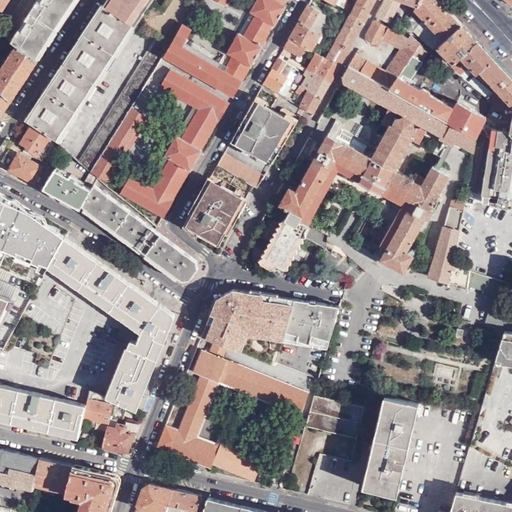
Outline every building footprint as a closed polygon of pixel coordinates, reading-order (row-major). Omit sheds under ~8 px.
[(0,0),(0,17),(1,18),(12,0),(0,0)] [(70,14),(79,0),(41,0),(14,42),(20,46),(22,44),(41,58),(49,44),(70,14)] [(107,0),(104,5),(134,24),(135,25),(152,0),(107,0)] [(289,0),(258,0),(252,12),(257,15),(245,36),(239,33),(228,52),(234,55),(225,70),(183,47),(193,30),(183,24),(170,47),(164,56),(160,62),(171,69),(228,103),(243,81),(242,80),(251,66),(252,66),(263,47),(262,46),(267,37),(275,25),(275,26),(287,6),(286,5),(289,0)] [(375,0),(359,0),(358,3),(370,9),(375,0)] [(384,0),(375,17),(387,24),(391,16),(383,12),(386,8),(392,11),(399,0),(417,7),(421,0),(384,0)] [(421,0),(417,7),(402,33),(410,33),(414,34),(435,52),(439,48),(463,26),(438,0),(421,0)] [(320,10),(310,3),(302,16),(299,21),(310,27),(320,10)] [(364,19),(370,9),(358,3),(353,13),(364,19)] [(93,22),(84,35),(115,54),(134,24),(104,5),(93,22)] [(321,34),(323,31),(326,25),(328,26),(333,17),(328,13),(327,14),(320,10),(310,27),(321,34)] [(340,64),(364,19),(353,13),(352,12),(349,18),(347,17),(345,20),(347,21),(337,39),(336,38),(334,41),(335,42),(327,57),(340,64)] [(197,23),(188,18),(183,24),(193,30),(197,23)] [(385,70),(355,53),(350,63),(349,65),(386,85),(392,89),(399,77),(400,75),(420,44),(410,36),(408,39),(373,20),(365,35),(366,40),(378,46),(382,39),(398,48),(385,70)] [(310,27),(299,21),(290,37),(306,46),(313,49),(321,34),(310,27)] [(478,42),(463,26),(439,48),(455,64),(478,42)] [(0,53),(9,40),(1,35),(0,36),(0,53)] [(66,61),(65,63),(94,82),(97,83),(115,54),(84,35),(75,48),(66,61)] [(306,46),(290,37),(285,46),(301,55),(306,46)] [(160,62),(164,56),(170,47),(158,40),(140,70),(151,77),(160,62)] [(511,79),(478,42),(455,64),(450,69),(460,77),(466,71),(463,68),(469,63),(480,74),(481,73),(498,90),(493,95),(488,100),(494,105),(500,110),(511,109),(511,79)] [(39,60),(41,58),(22,44),(20,46),(39,60)] [(430,52),(420,44),(400,75),(410,81),(430,52)] [(0,89),(13,100),(39,60),(20,46),(14,55),(13,54),(1,72),(2,73),(0,76),(0,89)] [(331,81),(340,64),(327,57),(319,53),(317,52),(308,68),(312,70),(331,81)] [(294,67),(279,58),(272,69),(288,78),(294,67)] [(55,78),(46,92),(72,108),(76,111),(80,104),(94,82),(65,63),(55,78)] [(386,85),(349,65),(343,76),(402,110),(444,132),(443,134),(474,151),(477,137),(477,135),(392,89),(386,85)] [(191,170),(202,150),(201,149),(228,103),(171,69),(160,86),(200,109),(182,139),(176,136),(165,155),(171,158),(153,189),(130,176),(121,192),(162,217),(190,169),(191,170)] [(288,78),(272,69),(264,83),(289,97),(291,93),(288,92),(291,87),(294,89),(297,83),(288,78)] [(132,107),(151,77),(140,70),(121,100),(132,107)] [(302,86),(322,97),(331,81),(312,70),(302,86)] [(399,77),(392,89),(477,135),(482,127),(487,118),(459,102),(455,108),(399,77)] [(469,84),(488,100),(493,95),(474,79),(469,84)] [(97,83),(94,82),(80,104),(84,107),(98,84),(97,83)] [(300,106),(313,114),(322,97),(302,86),(301,85),(297,92),(306,97),(300,106)] [(0,118),(13,100),(0,89),(0,118)] [(37,107),(28,120),(34,124),(52,136),(54,137),(57,140),(76,111),(72,108),(46,92),(37,107)] [(257,96),(254,101),(266,106),(268,101),(257,96)] [(130,111),(132,107),(121,100),(111,116),(103,128),(114,136),(130,111)] [(239,128),(232,139),(269,160),(272,156),(275,158),(295,123),(285,117),(266,106),(254,101),(246,116),(242,122),(248,125),(244,131),(239,128)] [(147,117),(132,107),(130,111),(114,136),(92,171),(107,180),(147,117)] [(297,248),(309,225),(308,225),(300,220),(303,216),(304,217),(313,202),(336,160),(413,203),(396,235),(386,252),(382,259),(406,272),(415,256),(408,252),(450,175),(433,166),(427,178),(418,173),(414,181),(395,171),(413,138),(421,143),(428,129),(427,128),(396,110),(394,114),(388,111),(381,121),(390,126),(372,158),(355,149),(336,138),(328,134),(296,191),(291,188),(281,205),(283,206),(277,217),(286,221),(262,264),(271,269),(276,265),(285,270),(297,248)] [(80,113),(76,111),(57,140),(60,143),(80,113)] [(287,112),(285,117),(295,123),(297,119),(287,112)] [(511,116),(510,131),(490,128),(486,124),(483,128),(486,130),(488,136),(491,136),(482,193),(491,195),(490,205),(502,207),(507,205),(508,203),(509,198),(511,198),(511,116)] [(336,138),(341,128),(344,124),(336,120),(328,134),(336,138)] [(248,125),(242,122),(239,128),(244,131),(248,125)] [(28,148),(25,153),(33,157),(35,153),(39,156),(52,136),(34,124),(20,143),(28,148)] [(354,135),(357,137),(363,126),(359,124),(354,135)] [(81,162),(92,171),(114,136),(103,128),(81,162)] [(363,153),(366,148),(368,143),(357,137),(354,135),(341,128),(336,138),(355,149),(363,153)] [(477,137),(474,151),(473,154),(468,182),(465,193),(472,193),(474,183),(475,183),(483,137),(477,137)] [(363,153),(372,158),(377,149),(372,147),(370,150),(366,148),(363,153)] [(55,169),(57,165),(62,157),(53,152),(46,164),(55,169)] [(218,164),(252,186),(253,183),(257,186),(264,174),(225,152),(218,164)] [(468,182),(473,154),(467,152),(460,180),(468,182)] [(10,170),(36,184),(44,167),(19,154),(10,170)] [(313,202),(319,205),(338,170),(403,206),(389,231),(396,235),(413,203),(336,160),(313,202)] [(218,164),(184,225),(218,244),(252,186),(218,164)] [(94,185),(99,178),(92,171),(86,180),(57,165),(55,169),(45,189),(61,198),(81,208),(94,185)] [(198,260),(155,229),(94,185),(81,208),(98,219),(128,241),(163,265),(183,279),(191,277),(199,267),(198,260)] [(453,197),(451,205),(462,208),(464,201),(453,197)] [(0,201),(0,259),(45,275),(51,262),(55,256),(63,241),(56,238),(59,231),(22,212),(0,201)] [(300,220),(308,225),(319,205),(313,202),(304,217),(303,216),(300,220)] [(509,305),(511,297),(511,283),(452,263),(462,208),(451,205),(450,204),(429,274),(451,283),(467,287),(469,284),(496,293),(490,316),(504,321),(509,305)] [(66,235),(69,230),(62,226),(59,231),(56,238),(63,241),(66,235)] [(386,252),(396,235),(389,231),(380,248),(386,252)] [(79,245),(66,235),(63,241),(55,256),(51,262),(144,330),(140,343),(137,341),(134,349),(130,348),(112,398),(115,400),(122,403),(139,411),(149,386),(175,319),(175,314),(173,312),(165,307),(143,291),(115,271),(79,245)] [(285,270),(287,272),(289,272),(295,261),(296,261),(302,251),(297,248),(285,270)] [(246,311),(249,290),(233,287),(217,297),(202,335),(214,340),(221,342),(234,309),(246,311)] [(280,348),(294,297),(249,290),(246,311),(267,314),(268,308),(273,308),(259,355),(276,361),(280,348)] [(306,315),(310,300),(294,297),(280,348),(276,361),(290,366),(304,315),(306,315)] [(318,377),(339,305),(323,302),(320,315),(322,316),(306,373),(318,377)] [(456,331),(455,331),(454,335),(455,335),(455,337),(460,339),(463,330),(457,328),(456,331)] [(511,329),(505,328),(497,356),(511,358),(511,329)] [(229,346),(221,342),(214,340),(210,351),(202,348),(193,369),(201,373),(179,428),(169,450),(210,466),(212,462),(253,478),(262,457),(217,439),(214,444),(196,436),(220,380),(301,413),(309,392),(224,357),(229,346)] [(81,434),(85,416),(87,404),(20,388),(0,383),(0,415),(30,422),(69,431),(81,434)] [(363,404),(314,393),(305,424),(355,435),(363,404)] [(399,490),(420,402),(390,396),(376,452),(372,451),(364,482),(399,490)] [(96,427),(107,429),(114,405),(89,398),(87,404),(85,416),(97,420),(96,427)] [(131,447),(140,424),(127,421),(126,425),(117,423),(119,417),(124,418),(127,410),(121,408),(122,403),(115,400),(114,405),(107,429),(103,446),(123,451),(131,447)] [(179,428),(167,423),(158,445),(169,450),(179,428)] [(0,484),(25,490),(25,491),(31,492),(33,483),(40,457),(6,449),(0,447),(0,484)] [(68,490),(74,465),(40,457),(33,483),(68,490)] [(114,474),(74,465),(68,490),(73,491),(73,492),(87,496),(88,496),(90,494),(91,491),(94,491),(91,502),(86,501),(84,507),(82,507),(80,511),(109,511),(119,482),(114,474)] [(165,511),(173,487),(150,482),(144,486),(138,503),(140,506),(157,511),(165,511)] [(196,511),(202,493),(173,487),(165,511),(196,511)] [(452,511),(511,511),(511,503),(458,492),(452,511)] [(270,511),(215,499),(216,498),(208,496),(202,511),(270,511)]
